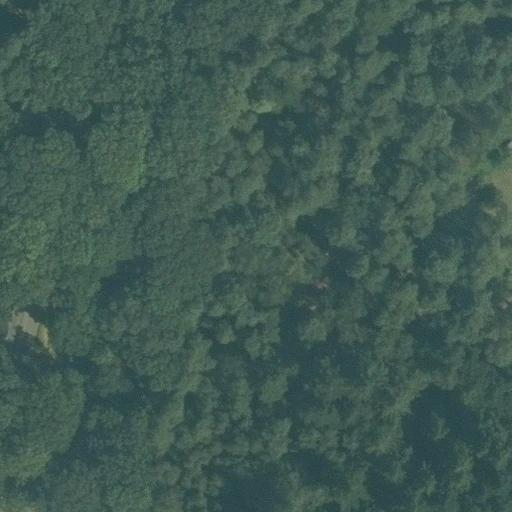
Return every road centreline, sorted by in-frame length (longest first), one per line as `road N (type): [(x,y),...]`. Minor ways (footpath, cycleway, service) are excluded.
road 1 (unclassified): [(27,511),(161,0)]
road 2 (primary): [(0,415),(107,0)]
